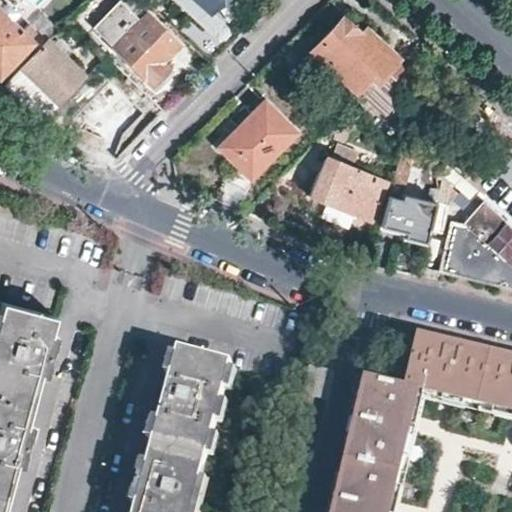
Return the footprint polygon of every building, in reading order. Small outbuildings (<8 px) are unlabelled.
[(172,0),(197,25),(204,18),(214,29),(222,20),(208,7),(214,0),(172,0)] [(0,72),(31,40),(10,20),(20,11),(9,1),(0,10),(0,9),(0,72)] [(177,44),(137,5),(129,12),(120,3),(95,27),(153,86),(167,71),(159,62),(177,44)] [(210,64),(230,44),(214,29),(204,18),(197,25),(183,38),(210,64)] [(311,49),(354,92),(369,77),(376,83),(398,63),(363,28),(358,34),(342,18),(311,49)] [(47,40),(3,83),(38,117),(80,75),(47,40)] [(106,54),(98,46),(93,51),(101,59),(106,54)] [(376,83),(361,99),(383,120),(419,84),(398,63),(376,83)] [(369,77),(354,92),(361,99),(376,83),(369,77)] [(251,177),(297,131),(265,99),(220,145),(251,177)] [(357,125),(343,111),(321,132),(341,141),(357,125)] [(404,181),(419,135),(406,132),(392,178),(404,181)] [(369,219),(385,178),(351,164),(356,151),(335,143),(330,155),(323,152),(306,193),(369,219)] [(451,166),(444,174),(467,197),(475,189),(451,166)] [(207,196),(231,206),(249,187),(229,168),(202,194),(207,196)] [(404,181),(392,178),(378,223),(408,233),(407,235),(435,243),(437,200),(402,188),(404,181)] [(456,225),(451,273),(511,287),(511,229),(485,206),(466,227),(456,225)] [(392,244),(374,238),(366,263),(386,268),(392,244)] [(24,452),(28,436),(23,434),(42,359),(48,361),(52,345),(46,343),(54,313),(1,299),(0,302),(0,511),(2,511),(19,450),(24,452)] [(393,511),(420,395),(511,416),(511,358),(481,351),(423,337),(409,391),(366,381),(334,511),(393,511)] [(192,511),(233,360),(180,346),(147,471),(141,469),(137,487),(143,489),(136,511),(192,511)] [(270,507),(268,511),(298,511),(302,496),(324,409),(334,370),(312,364),(270,507)]
